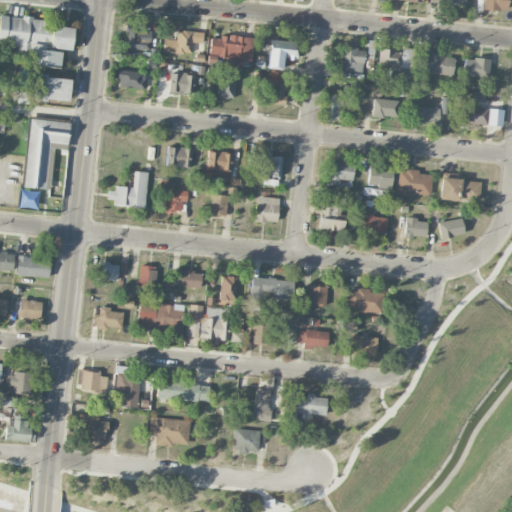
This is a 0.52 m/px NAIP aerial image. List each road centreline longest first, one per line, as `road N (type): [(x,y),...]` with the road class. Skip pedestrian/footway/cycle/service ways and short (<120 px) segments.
road 1 (residential): [(435,270),(429,305),(399,370),(383,381),(0,339)]
road 2 (tertiary): [(100,0),(45,487)]
road 3 (residential): [(435,270),(0,224)]
road 4 (residential): [(511,153),(88,110)]
road 5 (residential): [(511,38),(155,0)]
road 6 (residential): [(48,457),(290,482),(312,470)]
road 7 (residential): [(324,0),(296,256)]
road 8 (residential): [(511,153),(506,210),(493,241),(466,262),(435,270)]
